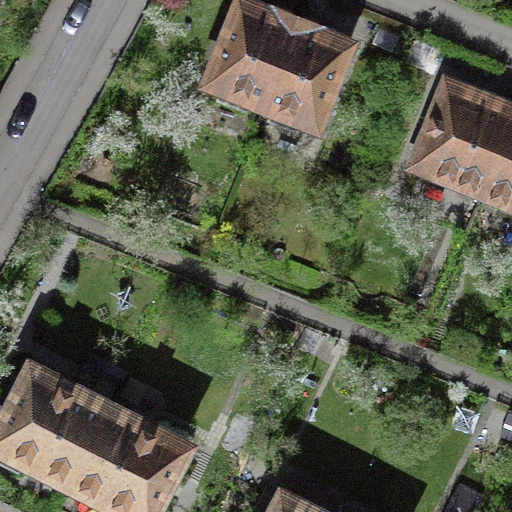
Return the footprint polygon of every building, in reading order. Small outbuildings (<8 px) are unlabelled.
[(271,12),(242,1),(209,81),(223,86),(218,98),(245,109),(250,97),(262,102),(296,17),(285,12),(273,8),(271,12)] [(308,22),(296,17),(262,102),(274,107),(269,119),(297,130),(302,118),(315,123),(347,43),(318,31),(320,26),(308,22)] [(511,109),(498,104),(448,84),(416,163),(482,190),(511,115),(511,109)] [(511,115),(482,190),(511,201),(511,115)] [(108,405),(31,366),(22,384),(0,427),(0,447),(31,463),(69,483),(108,405)] [(186,444),(108,405),(69,483),(108,502),(126,511),(151,511),(176,463),(186,444)] [(317,511),(282,494),(273,511),(317,511)]
